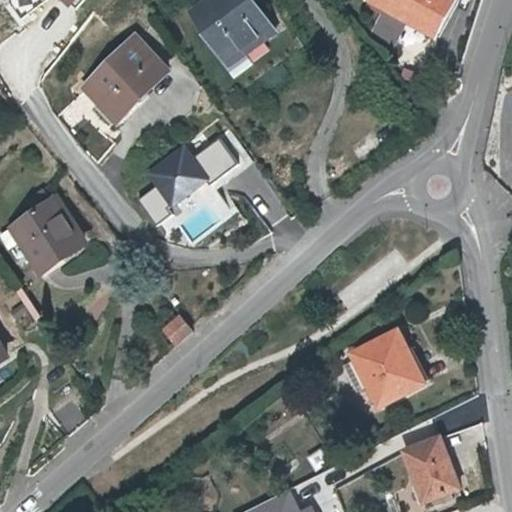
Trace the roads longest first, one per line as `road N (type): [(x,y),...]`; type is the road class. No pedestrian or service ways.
road 1 (residential): [(35,511),(376,209),(414,192)]
road 2 (unknown): [(312,266),(288,240),(179,256),(136,227),(120,195),(118,153),(157,112)]
road 3 (residential): [(511,498),(479,265),(456,204)]
road 4 (residential): [(502,0),(449,162)]
